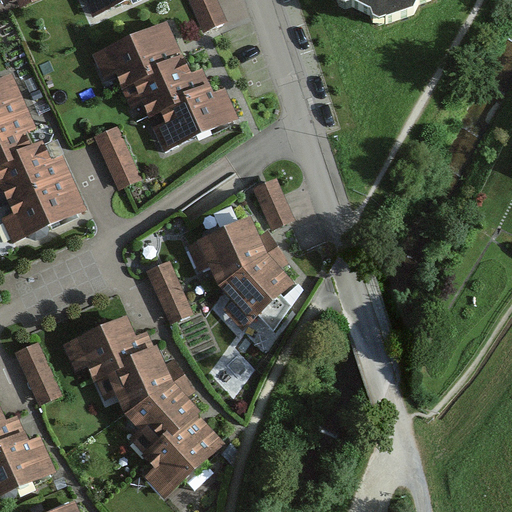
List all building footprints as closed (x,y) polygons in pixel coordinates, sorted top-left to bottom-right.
[(90,0),(96,13),(125,0),(90,0)] [(193,0),(207,32),(231,21),(222,0),(193,0)] [(347,0),(350,9),(387,25),(433,0),(347,0)] [(117,73),(125,90),(155,77),(153,73),(179,62),(165,29),(96,58),(105,78),(117,73)] [(172,106),(209,90),(202,73),(187,80),(179,62),(153,73),(155,77),(125,90),(138,120),(151,114),(154,121),(174,112),(172,106)] [(0,86),(0,125),(26,114),(12,82),(0,86)] [(213,99),(209,90),(172,106),(174,112),(154,121),(166,149),(235,119),(224,94),(213,99)] [(0,166),(41,149),(26,114),(0,125),(0,166)] [(124,125),(99,134),(120,189),(146,180),(124,125)] [(0,166),(0,203),(0,204),(67,175),(53,143),(41,149),(0,166)] [(67,175),(0,204),(15,238),(82,209),(67,175)] [(275,230),(299,220),(282,177),(257,187),(275,230)] [(210,267),(220,288),(264,260),(248,225),(192,250),(201,271),(210,267)] [(174,260),(150,271),(174,324),(199,312),(174,260)] [(289,286),(264,260),(220,288),(236,305),(229,311),(245,328),(289,286)] [(123,367),(153,354),(146,337),(133,343),(124,323),(68,347),(78,370),(92,364),(100,383),(125,372),(123,367)] [(45,341),(19,351),(41,406),(66,395),(45,341)] [(169,389),(153,354),(123,367),(125,372),(100,383),(107,400),(117,395),(128,416),(169,389)] [(128,416),(157,448),(168,438),(171,442),(196,420),(197,419),(169,389),(128,416)] [(168,438),(157,448),(145,459),(157,472),(150,478),(166,496),(220,446),(196,420),(171,442),(168,438)] [(0,494),(50,472),(37,444),(28,448),(23,438),(4,446),(0,448),(0,494)]
